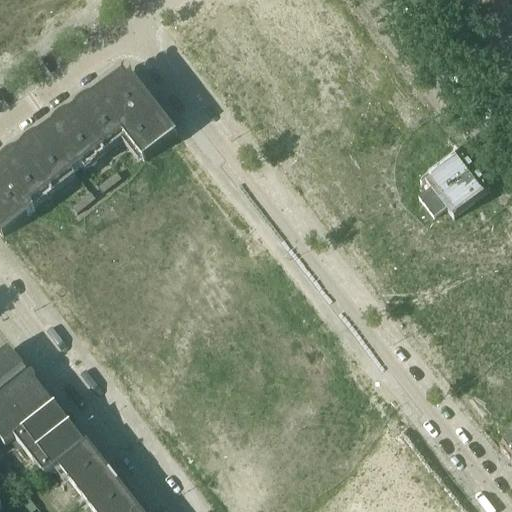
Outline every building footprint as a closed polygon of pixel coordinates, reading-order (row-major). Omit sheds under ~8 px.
[(177,138),(131,79),(127,75),(93,100),(90,101),(88,102),(86,103),(84,104),(82,105),(80,107),(78,109),(77,111),(75,113),(73,114),(103,153),(123,138),(143,164),(145,163),(177,138)] [(49,195),(103,153),(73,114),(71,116),(61,120),(54,129),(40,139),(29,143),(21,152),(18,154),(49,195)] [(369,172),(389,162),(378,140),(358,150),(369,172)] [(49,195),(18,154),(8,158),(0,167),(0,236),(1,239),(2,238),(3,239),(32,217),(31,216),(35,213),(32,209),(49,195)] [(433,189),(421,197),(431,210),(443,201),(474,176),(469,169),(468,168),(460,158),(429,182),(433,189)] [(116,174),(98,188),(102,194),(120,180),(116,174)] [(443,201),(431,210),(437,218),(449,209),(457,219),(489,195),(474,176),(443,201)] [(90,194),(72,208),(76,214),(94,201),(90,194)] [(110,284),(119,296),(149,274),(106,218),(86,233),(108,262),(87,279),(97,293),(110,284)] [(0,511),(2,510),(0,507),(0,441),(5,448),(14,440),(45,479),(58,469),(85,448),(55,409),(36,385),(36,382),(35,380),(35,378),(33,377),(32,376),(30,375),(28,374),(9,350),(8,351),(0,357),(0,511)] [(286,372),(255,397),(274,419),(304,395),(286,372)] [(138,511),(87,446),(85,448),(58,469),(91,511),(138,511)] [(511,447),(501,456),(511,470),(511,447)] [(15,499),(7,490),(0,495),(0,499),(5,507),(15,499)] [(331,511),(323,501),(308,511),(331,511)]
